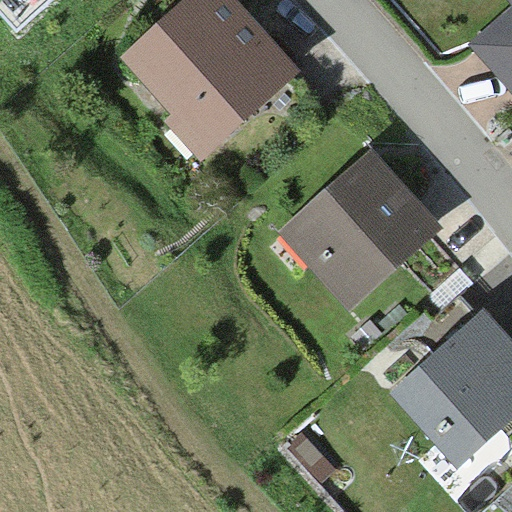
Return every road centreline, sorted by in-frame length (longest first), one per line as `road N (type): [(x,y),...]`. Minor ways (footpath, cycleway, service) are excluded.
road 1 (track): [(0,152),(177,469),(212,511)]
road 2 (residential): [(511,211),(331,0)]
